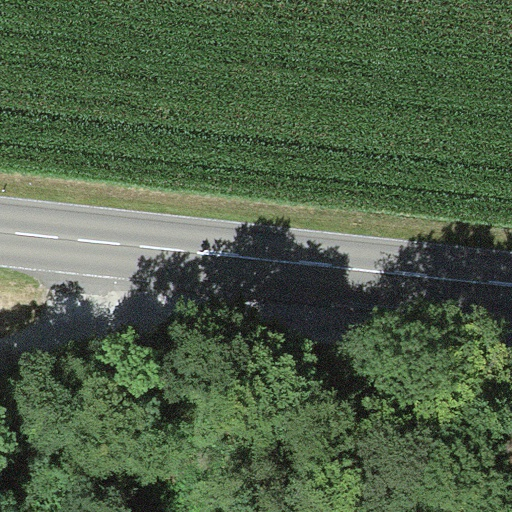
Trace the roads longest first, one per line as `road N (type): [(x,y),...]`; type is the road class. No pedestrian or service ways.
road 1 (primary): [(0,230),(511,286)]
road 2 (track): [(250,259),(0,366)]
